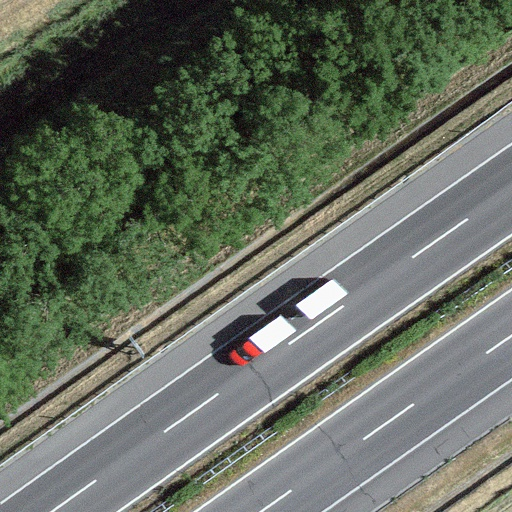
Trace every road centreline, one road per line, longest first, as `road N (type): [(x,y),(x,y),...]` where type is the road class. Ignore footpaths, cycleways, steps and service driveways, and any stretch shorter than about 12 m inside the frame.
road 1 (motorway): [(511,188),(52,511)]
road 2 (motorway): [(261,511),(511,336)]
